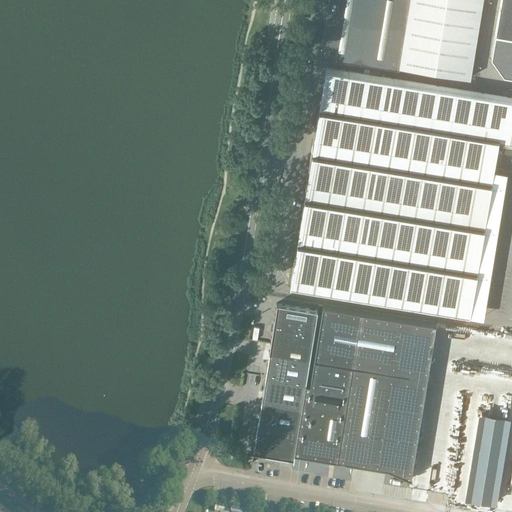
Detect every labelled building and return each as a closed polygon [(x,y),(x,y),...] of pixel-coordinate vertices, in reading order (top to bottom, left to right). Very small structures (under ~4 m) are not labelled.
[(328,0),(320,55),(399,68),(399,66),(409,0),(328,0)] [(409,0),(399,66),(470,78),(482,0),(409,0)] [(511,0),(500,0),(495,34),(491,57),(504,75),(511,75),(511,0)] [(290,287),(469,317),(498,141),(511,142),(511,98),(326,68),(290,287)] [(260,409),(254,446),(272,449),(288,452),(295,453),(337,460),(353,365),(314,358),(310,383),(306,383),(310,359),(318,310),(277,303),(269,352),(265,377),(263,392),(261,401),(260,409)] [(323,305),(314,358),(353,365),(337,460),(354,462),(366,464),(374,466),(386,468),(389,468),(411,478),(412,479),(412,478),(411,477),(415,453),(419,425),(400,422),(416,321),(436,324),(436,323),(323,305)]
